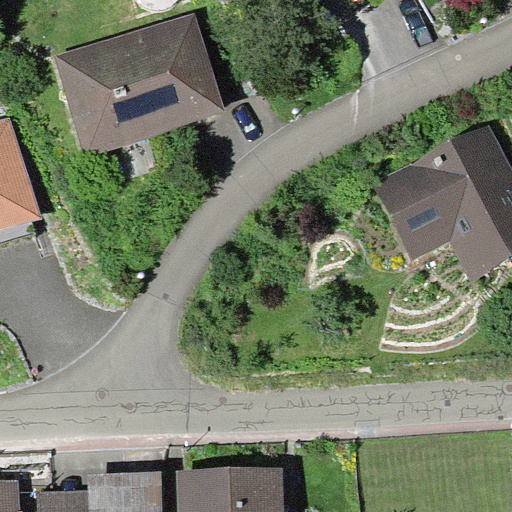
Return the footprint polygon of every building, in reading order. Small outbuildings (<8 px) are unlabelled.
[(268,0),(281,21),(317,0),(268,0)] [(85,155),(210,118),(184,31),(59,69),(85,155)] [(0,223),(23,216),(0,143),(0,223)] [(511,259),(511,208),(479,144),(378,195),(403,243),(442,223),(471,281),(511,259)] [(280,511),(279,481),(182,484),(182,511),(280,511)] [(0,511),(18,511),(17,493),(0,493),(0,511)] [(153,511),(152,496),(120,497),(120,511),(153,511)] [(120,511),(120,497),(87,498),(87,511),(120,511)]
